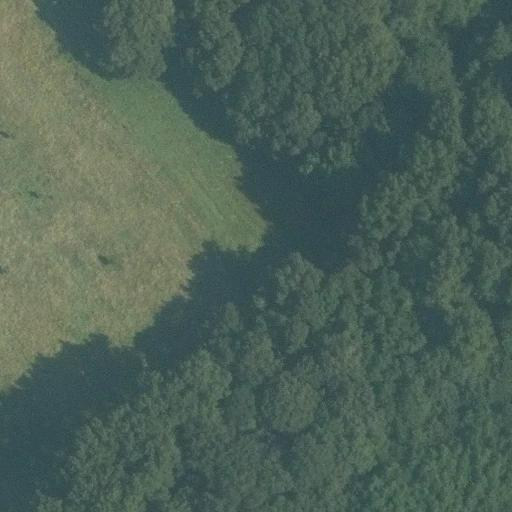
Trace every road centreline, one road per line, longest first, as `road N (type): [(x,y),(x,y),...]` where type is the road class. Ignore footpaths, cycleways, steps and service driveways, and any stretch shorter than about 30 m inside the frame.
road 1 (track): [(68,511),(511,111)]
road 2 (track): [(375,234),(162,0)]
